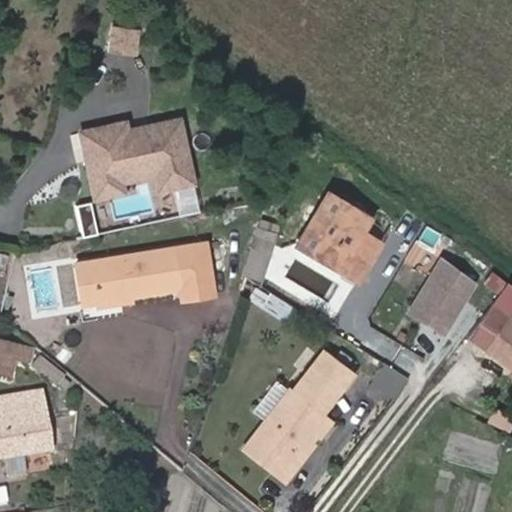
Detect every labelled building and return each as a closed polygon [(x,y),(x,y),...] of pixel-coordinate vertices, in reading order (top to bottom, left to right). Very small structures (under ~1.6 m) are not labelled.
[(137,54),(139,26),(111,24),(109,52),(137,54)] [(124,127),(79,137),(92,192),(159,177),(163,193),(192,186),(178,124),(126,136),(124,127)] [(159,177),(92,192),(96,209),(123,203),(121,193),(155,185),(157,195),(163,193),(159,177)] [(297,239),(356,276),(366,261),(368,256),(369,253),(370,250),(370,247),(370,245),(369,242),(368,240),(367,238),(366,237),(365,236),(364,234),(362,232),(363,230),(370,218),(327,192),(297,239)] [(262,280),(276,236),(256,229),(242,274),(262,280)] [(356,276),(363,280),(384,244),(363,230),(362,232),(364,234),(365,236),(366,237),(367,238),(368,240),(369,242),(370,245),(370,247),(370,250),(369,253),(368,256),(366,261),(356,276)] [(203,241),(89,261),(96,300),(130,294),(180,286),(182,294),(211,289),(203,241)] [(439,255),(405,312),(445,336),(479,279),(439,255)] [(96,300),(89,261),(74,263),(81,302),(96,300)] [(255,287),(248,299),(287,324),(297,308),(271,291),(269,296),(255,287)] [(130,294),(96,300),(98,307),(131,302),(130,294)] [(511,322),(490,307),(489,308),(467,337),(484,348),(482,350),(511,371),(511,322)] [(0,340),(0,376),(14,377),(16,363),(32,364),(34,344),(0,340)] [(38,353),(27,367),(56,389),(66,375),(38,353)] [(289,392),(267,420),(244,449),(278,475),(297,451),(301,454),(327,420),(317,413),(347,373),(323,355),(294,395),(289,392)] [(382,364),(372,385),(398,397),(408,375),(382,364)] [(256,411),(267,420),(289,392),(277,382),(256,411)] [(0,457),(5,456),(24,453),(50,449),(42,393),(0,399),(0,411),(1,421),(0,420),(0,457)] [(297,451),(278,475),(285,480),(303,457),(301,454),(297,451)] [(27,472),(24,453),(5,456),(9,475),(27,472)]
